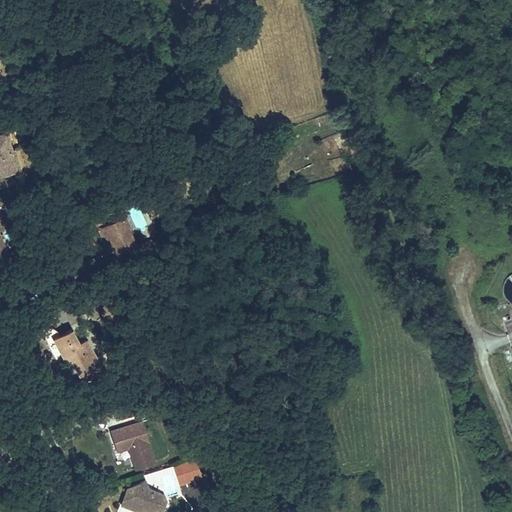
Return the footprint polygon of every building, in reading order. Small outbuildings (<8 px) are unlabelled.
[(0,174),(19,169),(13,148),(11,149),(5,132),(0,133),(0,174)] [(337,148),(345,145),(341,134),(333,136),(337,148)] [(122,214),(103,222),(115,250),(133,242),(122,214)] [(68,279),(61,282),(64,287),(71,285),(68,279)] [(83,333),(75,336),(69,325),(52,334),(63,353),(68,350),(80,370),(99,359),(83,333)] [(136,396),(125,400),(129,414),(142,410),(138,396),(136,396)] [(108,427),(115,451),(126,448),(132,467),(154,461),(141,417),(108,427)] [(95,424),(75,430),(81,447),(87,460),(105,454),(97,431),(95,424)] [(173,463),(177,484),(192,481),(188,460),(173,463)] [(126,486),(119,502),(134,508),(138,506),(139,502),(145,504),(146,511),(149,511),(154,511),(160,510),(158,502),(162,491),(148,485),(144,478),(126,486)]
